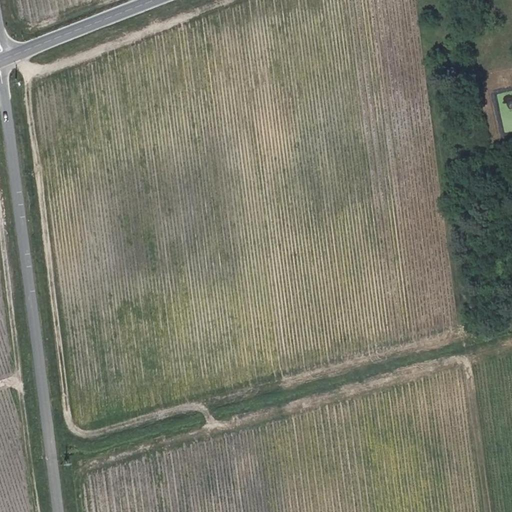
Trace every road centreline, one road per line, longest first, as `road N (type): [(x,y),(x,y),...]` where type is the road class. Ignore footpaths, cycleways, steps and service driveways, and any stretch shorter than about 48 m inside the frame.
road 1 (unclassified): [(61,511),(0,61)]
road 2 (track): [(0,230),(36,511)]
road 3 (tertiary): [(0,61),(158,0)]
